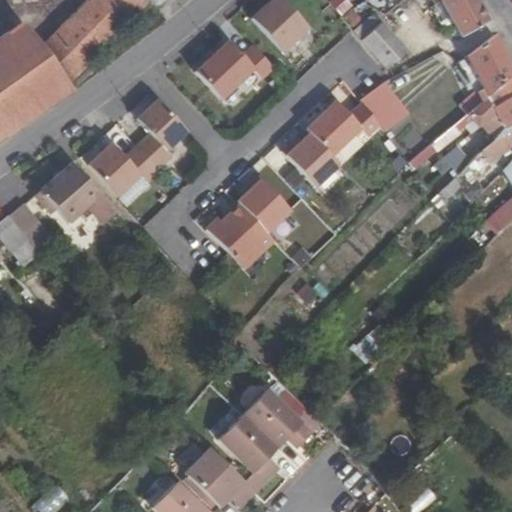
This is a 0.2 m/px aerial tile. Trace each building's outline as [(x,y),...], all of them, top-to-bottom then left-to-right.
[(0,142),(70,93),(130,33),(100,0),(89,0),(41,51),(22,26),(0,40),(0,142)] [(100,0),(130,33),(151,11),(141,0),(100,0)] [(141,0),(151,11),(161,0),(141,0)] [(276,0),(263,0),(263,1),(295,34),(302,26),(276,0)] [(481,5),(479,0),(444,0),(443,1),(453,18),(481,5)] [(295,34),(263,1),(253,10),(285,43),(295,34)] [(462,36),(490,23),(481,5),(453,18),(462,36)] [(285,43),(253,10),(246,18),(260,33),(277,51),(285,43)] [(365,25),(355,34),(360,40),(381,24),(375,17),(365,25)] [(373,54),(393,37),(381,24),(360,40),(373,54)] [(484,102),(511,76),(511,66),(496,36),(467,57),(474,83),(479,81),(483,90),(480,93),(484,102)] [(373,54),(388,72),(410,56),(393,37),(373,54)] [(272,70),(251,48),(240,59),(226,44),(217,53),(241,78),(250,70),(260,81),(272,70)] [(207,63),(231,88),(241,78),(217,53),(207,63)] [(423,63),(435,80),(448,70),(436,54),(423,63)] [(218,100),(231,88),(207,63),(194,76),(218,100)] [(496,113),(511,100),(511,76),(484,102),(468,115),(478,127),(496,113)] [(408,121),(383,88),(361,105),(363,107),(378,127),(385,135),(386,137),(408,121)] [(506,125),(511,122),(511,100),(496,113),(504,122),(506,125)] [(148,138),(138,146),(159,168),(169,160),(163,154),(187,132),(157,101),(134,123),(148,138)] [(378,127),(363,107),(351,119),(337,105),(323,118),(337,132),(348,143),(361,131),(368,138),(378,127)] [(427,144),(453,123),(444,113),(419,134),(427,144)] [(337,132),(323,118),(307,133),(311,137),(332,159),(348,143),(337,132)] [(465,128),(460,121),(430,145),(434,150),(435,151),(465,128)] [(488,162),(511,148),(511,122),(506,125),(495,137),(479,153),(485,159),(488,162)] [(492,133),(495,137),(506,125),(504,122),(492,133)] [(469,142),(479,153),(495,137),(492,133),(487,128),(469,142)] [(320,171),(328,180),(341,167),(332,159),(311,137),(303,144),(298,148),(294,144),(293,145),(295,146),(320,171)] [(456,171),(459,174),(468,165),(479,153),(469,142),(465,139),(445,157),(456,171)] [(299,140),(294,144),(298,148),(303,144),(299,140)] [(317,190),(328,180),(320,171),(295,146),(293,145),(283,155),(317,190)] [(434,150),(430,145),(411,163),(415,168),(434,150)] [(138,146),(134,149),(156,171),(159,168),(138,146)] [(108,147),(84,169),(114,200),(137,178),(143,183),(156,171),(134,149),(122,161),(108,147)] [(473,171),(485,159),(479,153),(468,165),(473,171)] [(71,165),(34,198),(50,217),(56,212),(68,226),(88,211),(102,227),(115,215),(71,165)] [(241,209),(269,237),(292,214),(258,180),(243,194),(247,198),(244,202),(239,206),(241,209)] [(10,219),(26,239),(38,254),(52,243),(23,207),(10,219)] [(247,274),(277,246),(269,237),(241,209),(224,226),(220,223),(208,233),(231,258),(247,274)] [(10,219),(0,225),(0,235),(11,250),(26,239),(10,219)] [(264,387),(240,413),(274,446),(282,438),(288,431),(300,442),(311,431),(264,387)] [(274,446),(240,413),(216,438),(251,471),(262,482),(272,471),(261,460),(265,456),(274,446)] [(294,449),(300,442),(288,431),(282,438),(294,449)] [(242,481),(207,447),(183,472),(219,506),(226,498),(232,492),(243,502),(253,491),(242,481)] [(277,466),(265,456),(261,460),(272,471),(277,466)] [(251,471),(242,481),(253,491),(262,482),(251,471)] [(206,511),(174,481),(150,507),(155,511),(206,511)] [(40,511),(56,511),(71,499),(57,483),(33,504),(40,511)] [(410,511),(415,511),(437,499),(429,486),(404,501),(410,511)] [(232,492),(226,498),(237,508),(243,502),(232,492)] [(380,511),(371,502),(361,511),(380,511)]
